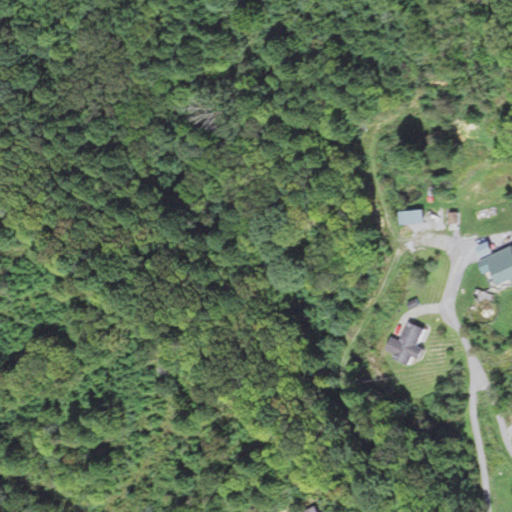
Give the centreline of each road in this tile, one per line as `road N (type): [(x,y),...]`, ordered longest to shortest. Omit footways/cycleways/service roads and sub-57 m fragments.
road 1 (residential): [(511,450),(449,298),(470,241),(511,235)]
road 2 (residential): [(470,241),(402,245),(341,363)]
